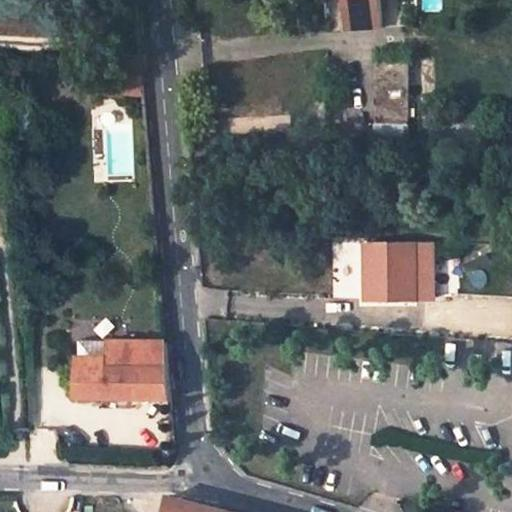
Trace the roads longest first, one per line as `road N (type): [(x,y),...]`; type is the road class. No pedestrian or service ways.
road 1 (tertiary): [(159,0),(194,437),(208,482)]
road 2 (tertiary): [(208,482),(0,479)]
